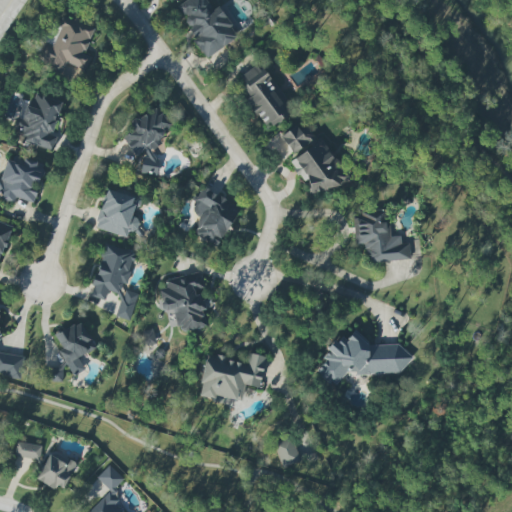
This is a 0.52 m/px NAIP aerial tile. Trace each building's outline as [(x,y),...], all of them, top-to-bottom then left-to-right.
[(207,57),(238,37),(217,6),(212,9),(206,0),(185,0),(173,8),(207,57)] [(95,28),(65,14),(49,48),(44,45),(36,62),(77,82),(89,57),(82,54),(95,28)] [(245,100),(264,129),(292,111),(264,68),(259,71),(255,65),(236,78),(249,98),(245,100)] [(48,150),(62,101),(30,92),(19,131),(24,132),(21,142),(48,150)] [(157,175),(164,121),(162,121),(162,116),(134,112),(131,135),(129,135),(127,153),(142,155),(140,173),(157,175)] [(280,136),(293,153),(309,141),(296,124),(280,136)] [(289,160),(315,198),(345,178),(319,140),(289,160)] [(5,160),(0,176),(0,194),(31,205),(44,165),(22,158),(20,165),(5,160)] [(216,247),(239,208),(203,187),(189,211),(201,217),(192,233),(216,247)] [(126,237),(128,229),(136,231),(139,220),(134,218),(139,198),(105,189),(95,229),(126,237)] [(410,259),(408,243),(400,244),(400,236),(388,237),(386,211),(351,214),(354,245),(365,244),(367,264),(410,259)] [(0,259),(10,225),(0,222),(0,259)] [(129,321),(137,294),(123,291),(134,253),(104,244),(89,296),(104,300),(107,291),(120,295),(114,317),(129,321)] [(162,311),(173,310),(176,331),(202,328),(199,310),(209,309),(208,300),(202,301),(199,275),(165,279),(167,288),(159,289),(162,311)] [(74,376),(84,370),(77,358),(95,348),(79,321),(52,337),(74,376)] [(398,373),(411,357),(397,345),(372,346),(354,331),(348,338),(338,338),(328,351),(322,358),(325,360),(315,372),(333,387),(345,372),(353,372),(356,375),(398,373)] [(0,375),(19,378),(22,356),(0,353),(0,375)] [(205,354),(197,396),(214,400),(215,396),(240,402),(244,385),(259,388),(265,357),(247,353),(245,363),(205,354)] [(45,367),(45,382),(62,383),(63,367),(45,367)] [(292,438),(273,442),(279,467),(298,462),(292,438)] [(39,460),(40,445),(16,443),(14,457),(39,460)] [(63,492),(75,463),(48,452),(36,480),(63,492)] [(109,490),(88,511),(121,511),(114,504),(118,500),(110,493),(123,480),(108,465),(96,478),(109,490)]
